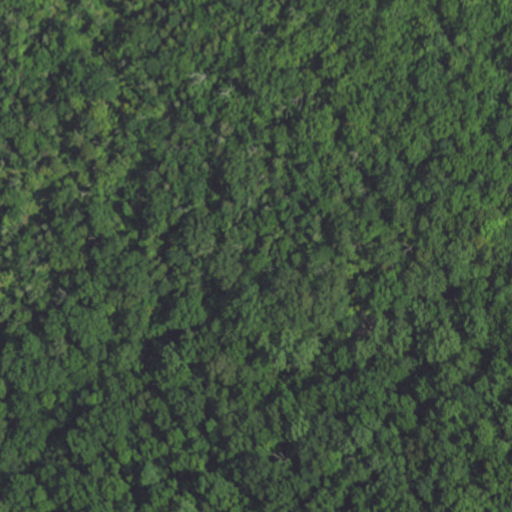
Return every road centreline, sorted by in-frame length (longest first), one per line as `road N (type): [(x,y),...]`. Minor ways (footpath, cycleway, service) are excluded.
road 1 (residential): [(116,382),(224,371),(298,386),(481,363)]
road 2 (residential): [(69,511),(100,485),(116,382)]
